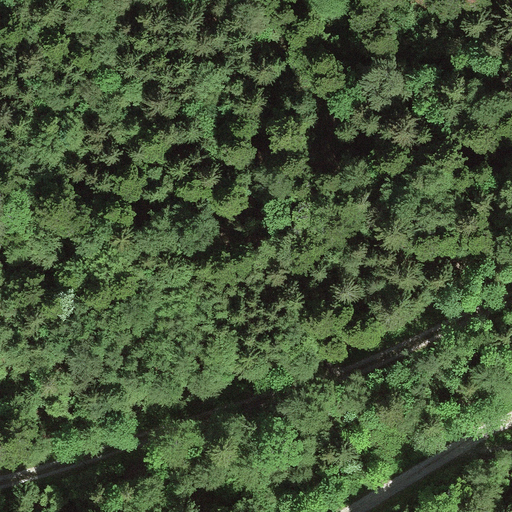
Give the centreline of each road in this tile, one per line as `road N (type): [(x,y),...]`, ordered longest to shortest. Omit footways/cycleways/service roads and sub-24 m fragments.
road 1 (track): [(511,291),(350,366),(151,435),(0,466)]
road 2 (track): [(349,511),(511,417)]
